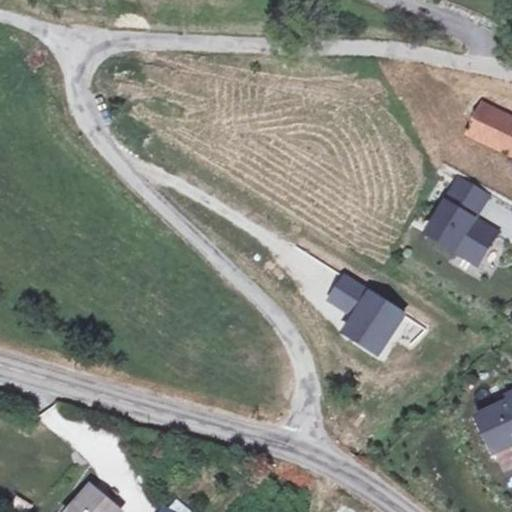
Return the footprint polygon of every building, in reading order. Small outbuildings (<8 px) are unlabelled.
[(511,123),(483,109),(470,137),(511,156),(511,123)] [(457,183),(425,236),(478,267),(496,236),(473,223),(486,200),(457,183)] [(499,236),(485,258),(495,264),(508,242),(499,236)] [(354,316),(370,290),(345,275),(329,302),(354,316)] [(406,311),(370,290),(354,316),(343,334),(380,355),(406,311)] [(511,406),(479,422),(495,457),(511,448),(511,399),(510,401),(511,406)] [(117,511),(125,503),(96,479),(68,511),(117,511)] [(182,511),(170,501),(159,511),(182,511)]
